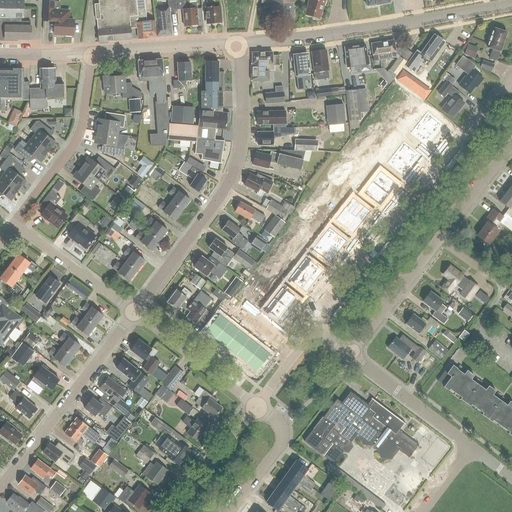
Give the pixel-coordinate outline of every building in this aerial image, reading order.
[(0,0),(0,39),(30,40),(31,22),(21,22),(21,17),(24,17),(24,1),(0,0)] [(136,4),(135,0),(98,0),(99,4),(94,5),(96,19),(97,19),(98,31),(97,31),(98,43),(132,39),(129,17),(137,16),(136,4)] [(147,38),(155,37),(154,26),(154,22),(147,23),(144,0),(135,0),(136,4),(137,16),(138,23),(136,23),(138,39),(147,38)] [(177,10),(178,10),(177,0),(167,0),(168,7),(156,9),(157,26),(154,26),(155,37),(155,38),(171,36),(169,13),(177,12),(177,10)] [(199,16),(198,10),(197,10),(196,3),(189,3),(189,0),(187,0),(186,0),(177,0),(178,10),(183,10),(184,27),(198,26),(197,16),(199,16)] [(216,7),(214,0),(206,0),(207,8),(206,8),(207,25),(221,23),(220,13),(221,10),(219,7),(216,7)] [(294,17),(293,3),(294,3),(293,0),(261,0),(262,4),(269,3),(269,6),(271,5),(273,19),(294,17)] [(308,0),(307,4),(308,4),(305,15),(319,19),(325,0),(308,0)] [(67,12),(59,11),(52,11),(53,1),(43,1),(42,21),(52,21),(52,20),(54,20),(53,34),(72,35),(73,20),(67,20),(67,12)] [(497,62),(507,34),(494,29),(488,48),(492,50),(489,59),(497,62)] [(414,72),(424,57),(431,62),(444,42),(434,35),(421,54),(417,51),(406,67),(414,72)] [(399,58),(390,71),(397,75),(413,54),(403,48),(395,49),(394,41),(371,45),(374,62),(381,61),(382,69),(387,68),(386,60),(399,58)] [(346,68),(352,67),(353,73),(360,72),(360,66),(368,65),(365,45),(345,48),(346,59),(345,60),(346,68)] [(472,57),(475,47),(468,45),(464,55),(472,57)] [(312,53),(315,81),(329,79),(328,72),(329,72),(326,51),(312,53)] [(251,82),(269,82),(269,71),(275,71),(275,66),(279,66),(279,56),(272,56),(272,53),(252,53),(252,64),(251,64),(251,82)] [(310,81),(307,54),(294,56),(295,64),(294,65),(294,72),(296,72),(298,91),(305,90),(304,82),(310,81)] [(479,85),(483,80),(472,71),(475,67),(462,56),(455,65),(468,76),(466,78),(465,77),(459,85),(469,94),(477,84),(479,85)] [(166,102),(165,102),(161,60),(138,62),(139,82),(149,81),(150,94),(156,93),(156,103),(155,103),(157,135),(150,135),(151,147),(165,146),(168,123),(166,102)] [(491,72),(494,65),(482,61),(480,68),(491,72)] [(189,63),(177,64),(178,81),(173,81),(173,89),(186,88),(185,81),(190,81),(189,63)] [(218,63),(205,63),(204,92),(201,92),(201,108),(216,109),(222,109),(222,92),(221,92),(221,74),(224,74),(224,73),(218,73),(218,63)] [(28,100),(28,83),(22,83),(22,70),(11,70),(11,69),(0,69),(0,112),(5,113),(5,100),(28,100)] [(54,83),(54,70),(40,70),(40,89),(29,89),(30,110),(46,109),(46,100),(63,100),(63,83),(54,83)] [(390,71),(389,70),(387,72),(394,80),(397,75),(390,71)] [(403,71),(396,81),(416,95),(422,85),(403,71)] [(442,78),(452,85),(456,80),(446,73),(442,78)] [(141,93),(131,88),(131,83),(124,84),(124,77),(112,78),(111,77),(102,78),(103,87),(104,87),(105,95),(122,93),(122,99),(141,98),(141,93)] [(464,104),(456,98),(460,94),(446,83),(438,93),(443,97),(447,93),(452,97),(442,110),(452,119),(464,104)] [(344,87),(337,88),(338,96),(345,95),(344,87)] [(328,97),(327,90),(316,91),(317,99),(328,97)] [(347,91),(346,92),(349,129),(354,128),(356,128),(359,128),(359,126),(358,120),(361,120),(360,112),(361,112),(367,112),(365,90),(359,90),(347,91)] [(284,103),(284,92),(265,94),(265,104),(284,103)] [(139,99),(128,100),(129,113),(140,112),(139,99)] [(345,125),(343,105),(326,106),(328,126),(329,126),(336,126),(345,125)] [(172,122),(192,124),(193,109),(173,106),(172,122)] [(198,127),(225,130),(226,121),(228,121),(229,114),(216,113),(216,109),(201,108),(201,112),(199,112),(198,127)] [(258,125),(273,125),(273,129),(286,129),(286,112),(257,113),(258,125)] [(427,112),(418,123),(436,136),(444,125),(427,112)] [(98,120),(97,126),(98,126),(97,133),(117,135),(118,128),(123,129),(125,116),(112,115),(111,122),(98,120)] [(7,123),(16,127),(18,121),(10,118),(7,123)] [(29,131),(35,135),(31,140),(47,153),(51,148),(51,149),(55,144),(44,136),(49,130),(38,122),(36,122),(29,131)] [(418,123),(410,134),(427,147),(436,136),(418,123)] [(167,140),(195,143),(196,139),(197,139),(198,127),(169,124),(167,140)] [(400,132),(390,125),(386,130),(396,138),(400,132)] [(273,133),(258,133),(258,145),(274,145),(274,139),(296,135),(296,129),(297,129),(273,129),(273,133)] [(117,135),(97,133),(96,138),(95,138),(94,144),(108,146),(107,153),(101,152),(101,153),(121,156),(122,147),(127,139),(127,137),(117,135)] [(226,142),(226,141),(225,141),(216,140),(197,139),(196,139),(195,143),(194,155),(202,156),(201,160),(200,161),(221,164),(222,163),(221,163),(223,151),(226,151),(225,147),(227,146),(226,142)] [(26,160),(30,155),(40,163),(44,158),(43,158),(47,153),(31,140),(27,146),(21,141),(14,151),(26,160)] [(404,142),(395,153),(412,166),(421,155),(404,142)] [(4,150),(9,153),(14,147),(9,143),(4,150)] [(294,143),(294,151),(317,151),(317,143),(294,143)] [(300,171),(305,152),(280,151),(278,158),(277,158),(278,154),(271,152),(270,156),(256,153),(253,165),(269,169),(270,163),(300,171)] [(395,153),(386,164),(403,177),(412,166),(395,153)] [(12,156),(10,159),(20,167),(22,164),(12,156)] [(0,169),(5,173),(1,179),(17,191),(21,187),(22,187),(26,182),(19,177),(24,170),(8,158),(0,168),(0,169)] [(107,180),(114,170),(98,158),(102,161),(98,167),(88,159),(84,163),(85,164),(81,169),(97,181),(102,175),(107,180)] [(197,162),(189,158),(187,163),(193,167),(197,162)] [(324,174),(347,191),(352,185),(357,189),(363,181),(334,160),(324,174)] [(187,176),(193,180),(189,186),(198,192),(206,181),(203,179),(204,176),(192,167),(192,168),(184,163),(179,171),(186,176),(187,176)] [(136,174),(142,178),(149,169),(143,164),(136,174)] [(165,174),(156,167),(153,172),(161,178),(165,174)] [(93,187),(97,181),(81,169),(77,173),(73,178),(85,187),(80,193),(92,202),(99,192),(93,187)] [(380,172),(371,183),(388,196),(397,185),(380,172)] [(255,177),(249,174),(244,185),(257,192),(256,195),(259,197),(261,196),(263,192),(267,194),(272,182),(257,174),(255,177)] [(134,178),(130,185),(135,188),(140,181),(134,178)] [(0,193),(11,201),(14,197),(14,196),(17,191),(1,179),(0,179),(0,193)] [(55,185),(60,189),(64,184),(59,180),(55,185)] [(371,183),(363,194),(380,207),(388,196),(371,183)] [(120,196),(126,201),(134,191),(127,186),(120,196)] [(182,211),(190,200),(178,192),(172,188),(168,193),(174,198),(171,202),(182,211)] [(66,217),(54,207),(61,198),(52,191),(40,206),(46,210),(41,216),(48,222),(49,220),(58,227),(66,217)] [(511,194),(507,191),(499,202),(509,209),(505,214),(511,219),(511,194)] [(124,203),(115,197),(109,205),(117,211),(124,203)] [(128,205),(139,213),(145,206),(133,198),(128,205)] [(352,198),(344,209),(361,222),(370,211),(352,198)] [(174,221),(182,211),(171,202),(168,206),(162,201),(158,207),(164,212),(163,212),(174,221)] [(287,210),(271,201),(266,209),(282,218),(287,210)] [(248,220),(250,217),(261,224),(265,216),(240,203),(235,212),(248,220)] [(319,222),(321,220),(306,205),(298,212),(320,232),(325,227),(319,222)] [(87,213),(87,212),(82,208),(78,212),(84,217),(87,213)] [(344,209),(335,220),(352,234),(361,222),(344,209)] [(498,231),(495,228),(499,222),(511,232),(511,219),(505,214),(502,217),(492,209),(482,223),(484,225),(476,235),(488,244),(498,231)] [(75,241),(86,249),(96,236),(86,229),(90,223),(78,214),(71,224),(75,227),(68,237),(75,242),(75,241)] [(284,223),(274,215),(263,230),(264,231),(272,237),(273,238),(284,223)] [(115,217),(110,228),(119,231),(124,220),(115,217)] [(151,229),(148,233),(159,241),(167,231),(156,222),(155,223),(149,219),(145,224),(151,229)] [(222,231),(233,239),(231,242),(242,250),(247,243),(241,238),(243,237),(237,233),(240,230),(229,221),(222,231)] [(110,237),(114,232),(109,228),(105,233),(110,237)] [(329,228),(320,239),(337,252),(346,241),(329,228)] [(268,242),(272,237),(264,231),(260,236),(268,242)] [(141,242),(140,243),(152,251),(159,241),(148,233),(145,237),(139,232),(135,238),(141,242)] [(250,246),(259,252),(261,250),(266,243),(256,236),(251,244),(250,246)] [(225,251),(227,248),(215,239),(208,248),(214,252),(211,256),(225,267),(232,257),(225,251)] [(320,239),(311,250),(329,263),(337,252),(320,239)] [(96,257),(103,247),(98,242),(90,252),(96,257)] [(271,248),(263,258),(272,265),(280,254),(271,248)] [(128,259),(125,263),(136,272),(144,261),(133,253),(127,249),(122,255),(128,259)] [(248,270),(254,262),(238,250),(232,259),(248,270)] [(29,264),(18,255),(9,267),(21,276),(27,268),(33,273),(38,267),(31,262),(29,264)] [(226,270),(218,263),(215,267),(211,265),(211,266),(201,258),(194,268),(206,277),(209,273),(219,280),(226,270)] [(305,258),(297,269),(314,282),(323,271),(305,258)] [(37,266),(44,271),(49,265),(42,259),(37,266)] [(118,273),(117,273),(129,282),(136,272),(125,263),(122,267),(116,263),(112,268),(118,273)] [(15,283),(21,276),(9,267),(0,278),(12,287),(10,289),(17,294),(21,288),(15,283)] [(449,295),(457,284),(464,289),(459,295),(468,302),(478,289),(469,282),(469,283),(462,278),(462,277),(450,267),(443,276),(448,279),(441,288),(449,295)] [(297,269),(288,280),(305,293),(314,282),(297,269)] [(200,290),(206,282),(195,274),(190,282),(200,290)] [(231,283),(238,288),(242,282),(235,277),(231,283)] [(59,285),(50,278),(41,289),(39,288),(33,295),(45,303),(59,285)] [(66,287),(84,300),(89,293),(71,280),(66,287)] [(282,288),(273,299),(290,312),(299,301),(282,288)] [(177,310),(186,298),(188,300),(192,295),(184,289),(180,293),(176,290),(167,303),(177,310)] [(485,304),(489,299),(479,291),(475,296),(485,304)] [(205,310),(203,309),(211,300),(201,292),(194,301),(193,300),(187,309),(191,312),(187,317),(195,324),(205,310)] [(448,320),(441,315),(446,308),(441,305),(443,302),(431,293),(423,302),(436,312),(436,311),(438,313),(434,318),(443,325),(448,320)] [(0,296),(0,343),(1,344),(20,319),(9,311),(13,306),(0,296)] [(273,299),(264,310),(282,323),(290,312),(273,299)] [(86,304),(82,309),(88,314),(84,318),(95,326),(103,316),(92,308),(86,304)] [(511,317),(511,308),(506,305),(502,310),(511,317)] [(40,316),(30,308),(25,315),(34,322),(40,316)] [(463,309),(458,315),(468,323),(473,317),(463,309)] [(219,314),(205,331),(216,340),(229,322),(219,314)] [(423,338),(431,328),(436,331),(440,326),(430,319),(427,322),(425,321),(424,322),(414,314),(406,325),(423,338)] [(56,322),(46,315),(42,319),(52,327),(56,322)] [(87,337),(95,326),(84,318),(81,322),(75,318),(71,324),(77,328),(76,329),(87,337)] [(229,322),(216,340),(226,348),(239,330),(229,322)] [(239,330),(226,348),(236,356),(250,338),(239,330)] [(459,338),(463,342),(469,335),(464,331),(459,338)] [(29,333),(22,342),(32,350),(39,340),(29,333)] [(73,357),(80,346),(69,338),(69,339),(63,334),(59,340),(65,344),(62,349),(73,357)] [(457,339),(451,334),(447,338),(453,343),(457,339)] [(416,353),(412,358),(418,363),(427,352),(420,347),(419,348),(403,335),(399,340),(396,337),(388,348),(403,360),(411,349),(416,353)] [(250,338),(236,356),(246,364),(260,346),(250,338)] [(151,350),(138,340),(131,350),(143,360),(144,359),(148,362),(143,368),(161,382),(167,375),(156,367),(159,363),(148,354),(151,350)] [(447,350),(434,340),(427,350),(439,360),(447,350)] [(23,367),(30,357),(34,351),(32,350),(22,342),(11,358),(23,367)] [(260,346),(246,364),(257,372),(270,355),(260,346)] [(65,367),(73,357),(62,349),(59,353),(53,348),(49,354),(54,358),(54,359),(65,367)] [(12,352),(7,349),(4,354),(8,357),(12,352)] [(427,372),(436,360),(431,356),(422,368),(427,372)] [(123,359),(116,368),(133,382),(130,387),(138,393),(149,380),(140,372),(140,373),(123,359)] [(46,386),(52,390),(60,380),(47,371),(49,369),(43,365),(31,380),(44,390),(46,386)] [(492,396),(496,391),(488,386),(485,390),(486,391),(484,393),(468,382),(470,379),(471,380),(474,375),(467,370),(464,375),(463,378),(455,372),(458,368),(453,365),(448,372),(446,370),(438,381),(444,386),(443,387),(449,391),(451,387),(463,396),(460,399),(470,407),(473,403),(484,411),(482,415),(492,422),(495,418),(511,430),(508,434),(511,436),(511,409),(510,408),(511,405),(511,403),(510,401),(505,408),(490,397),(492,395),(492,396)] [(13,390),(19,382),(6,372),(0,380),(13,390)] [(168,375),(164,380),(174,387),(177,382),(168,375)] [(120,389),(121,388),(108,378),(100,389),(111,398),(108,403),(124,415),(129,409),(118,400),(124,393),(120,389)] [(168,390),(162,385),(155,394),(161,399),(168,390)] [(9,398),(18,406),(16,408),(29,419),(37,410),(15,391),(9,398)] [(199,398),(195,403),(201,408),(214,418),(221,408),(215,403),(217,401),(204,391),(204,392),(205,393),(200,399),(199,398)] [(322,417),(304,441),(334,464),(343,452),(341,450),(349,441),(351,442),(357,434),(359,435),(363,444),(373,446),(374,445),(377,448),(376,449),(377,449),(381,458),(391,460),(399,450),(409,458),(416,450),(419,445),(398,429),(403,422),(372,399),(368,405),(351,392),(342,403),(337,400),(323,418),(322,417)] [(98,403),(92,399),(84,408),(94,416),(98,412),(104,417),(111,408),(100,399),(98,403)] [(192,409),(180,400),(176,405),(188,414),(192,409)] [(194,422),(186,416),(182,422),(190,428),(186,433),(197,441),(207,427),(197,419),(194,422)] [(77,418),(71,426),(82,435),(94,444),(100,437),(93,431),(77,418)] [(155,418),(150,424),(161,432),(162,431),(163,432),(170,438),(174,432),(155,418)] [(0,419),(0,434),(9,442),(9,441),(15,445),(22,437),(16,432),(17,431),(7,423),(6,425),(0,419)] [(143,434),(149,427),(144,423),(138,430),(143,434)] [(113,427),(108,433),(117,440),(126,428),(121,424),(116,430),(113,427)] [(79,438),(82,435),(71,426),(64,434),(80,447),(84,442),(79,438)] [(170,438),(160,451),(168,457),(179,465),(189,451),(181,444),(184,440),(174,432),(170,438)] [(107,445),(112,449),(116,443),(111,439),(107,445)] [(42,453),(48,457),(47,458),(54,463),(58,458),(68,465),(75,456),(58,443),(55,448),(49,444),(42,453)] [(154,454),(143,446),(135,456),(146,464),(154,454)] [(99,468),(107,456),(98,449),(90,461),(99,468)] [(78,467),(89,475),(96,466),(85,458),(78,467)] [(52,478),(55,474),(37,460),(30,469),(36,473),(35,474),(42,479),(46,474),(52,478)] [(122,478),(128,471),(114,460),(108,467),(122,478)] [(304,476),(308,470),(296,461),(288,471),(305,483),(308,479),(304,476)] [(157,485),(168,471),(156,462),(153,467),(150,464),(142,474),(157,485)] [(305,483),(288,471),(281,482),(293,490),(298,483),(303,487),(303,486),(305,483)] [(30,496),(34,491),(39,495),(45,487),(33,478),(31,481),(25,476),(18,485),(23,489),(23,490),(30,496)] [(308,479),(305,483),(312,489),(316,484),(308,479)] [(56,481),(50,489),(59,497),(65,489),(56,481)] [(90,481),(81,493),(106,511),(116,499),(101,488),(101,489),(90,481)] [(293,490),(281,482),(273,492),(286,501),(290,504),(293,499),(294,499),(289,496),(293,490)] [(303,486),(303,487),(302,488),(309,493),(312,489),(305,483),(303,486)] [(138,509),(150,494),(139,486),(134,493),(127,487),(117,498),(129,508),(132,505),(138,509)] [(273,492),(266,502),(278,511),(284,504),(286,501),(273,492)] [(10,505),(9,507),(15,511),(24,511),(25,511),(44,511),(32,502),(29,505),(19,497),(18,499),(13,495),(7,502),(10,505)] [(49,511),(52,509),(40,499),(36,504),(46,511),(49,511)] [(290,504),(297,509),(300,505),(293,499),(290,504)] [(374,504),(382,510),(386,505),(378,499),(374,504)]
